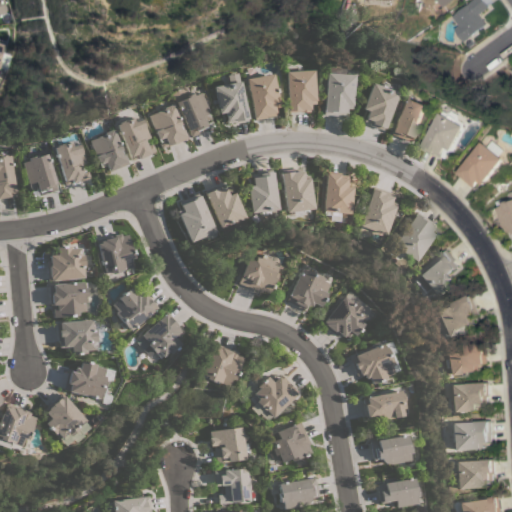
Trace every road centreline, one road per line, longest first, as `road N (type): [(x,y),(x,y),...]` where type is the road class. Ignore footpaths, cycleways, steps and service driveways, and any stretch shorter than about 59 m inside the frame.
road 1 (residential): [(511,356),(497,277),(462,218),(396,166),(332,145),(266,144),(229,153),(87,214),(0,231)]
road 2 (residential): [(137,192),(184,293),(224,319),(294,343),(312,360),(325,383),(346,511)]
road 3 (residential): [(13,231),(24,368)]
